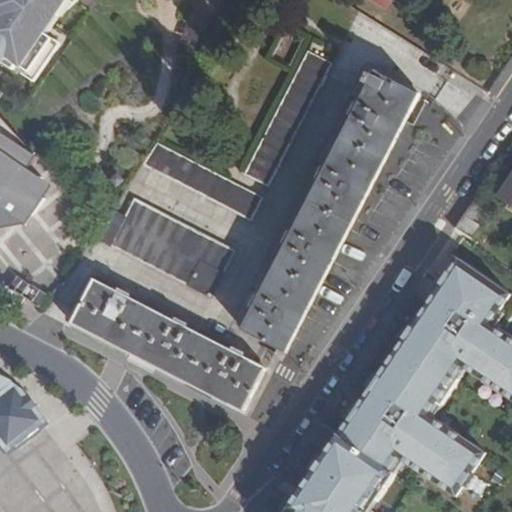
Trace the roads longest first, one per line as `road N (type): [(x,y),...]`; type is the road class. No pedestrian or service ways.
road 1 (residential): [(511,105),(230,511)]
road 2 (tertiary): [(0,337),(99,399),(155,505)]
